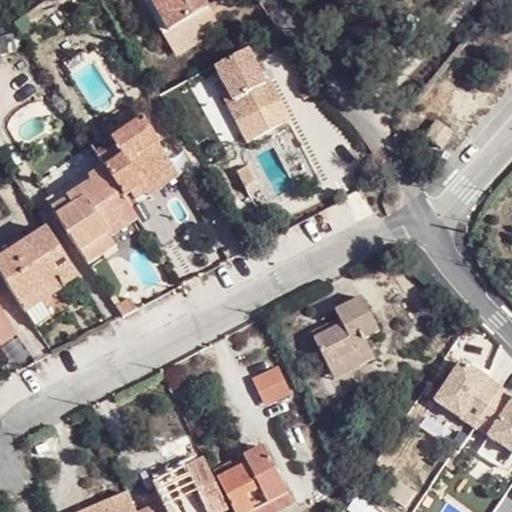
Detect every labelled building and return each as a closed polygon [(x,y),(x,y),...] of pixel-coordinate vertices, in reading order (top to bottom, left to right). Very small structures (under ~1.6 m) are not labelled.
[(176,44),(152,0),(144,0),(169,48),(176,44)] [(152,0),(176,44),(214,24),(201,0),(152,0)] [(247,51),(212,69),(222,88),(241,123),(279,103),(282,102),(272,84),(266,87),(258,72),(247,51)] [(266,87),(272,84),(265,69),(258,72),(266,87)] [(234,127),(241,123),(222,88),(215,91),(234,127)] [(241,123),(234,127),(244,147),(290,123),(279,103),(241,123)] [(142,120),(91,152),(102,168),(123,201),(130,197),(144,188),(138,178),(164,160),(156,147),(159,145),(142,120)] [(442,147),(452,131),(437,121),(426,137),(442,147)] [(177,180),(164,160),(138,178),(144,188),(130,197),(134,204),(148,194),(150,198),(177,180)] [(82,258),(110,241),(137,222),(123,201),(102,168),(87,179),(90,184),(51,210),(82,258)] [(90,184),(87,179),(85,176),(45,202),(51,210),(90,184)] [(60,293),(78,282),(44,231),(31,239),(0,260),(0,277),(19,307),(55,285),(60,293)] [(0,260),(31,239),(27,232),(0,249),(0,260)] [(110,241),(82,258),(89,266),(116,249),(110,241)] [(55,285),(19,307),(25,315),(60,293),(55,285)] [(362,343),(378,335),(360,298),(333,312),(337,320),(341,327),(313,342),(332,382),(371,361),(362,343)] [(0,347),(0,348),(16,338),(0,313),(0,347)] [(341,327),(337,320),(309,334),(313,342),(341,327)] [(511,452),(511,399),(458,364),(433,400),(511,453),(511,452)] [(285,383),(278,368),(251,380),(258,395),(285,383)] [(285,383),(258,395),(264,408),(290,397),(285,383)] [(232,511),(257,511),(287,497),(263,447),(242,458),(246,465),(216,481),(232,511)] [(246,465),(242,458),(213,473),(216,481),(246,465)] [(226,511),(228,511),(203,460),(152,483),(161,503),(164,511),(226,511)] [(134,511),(127,495),(84,511),(134,511)] [(282,511),(292,507),(287,497),(257,511),(282,511)] [(164,511),(161,503),(139,511),(164,511)]
